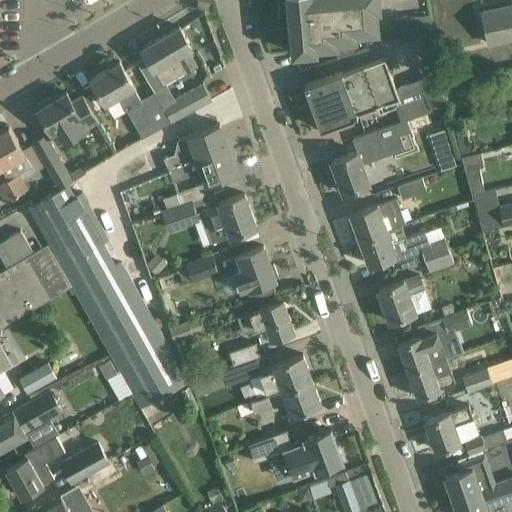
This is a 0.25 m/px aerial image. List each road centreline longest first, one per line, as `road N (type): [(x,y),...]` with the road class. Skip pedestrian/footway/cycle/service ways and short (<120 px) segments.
road 1 (residential): [(411,511),(226,0)]
road 2 (unclassified): [(0,97),(167,0)]
